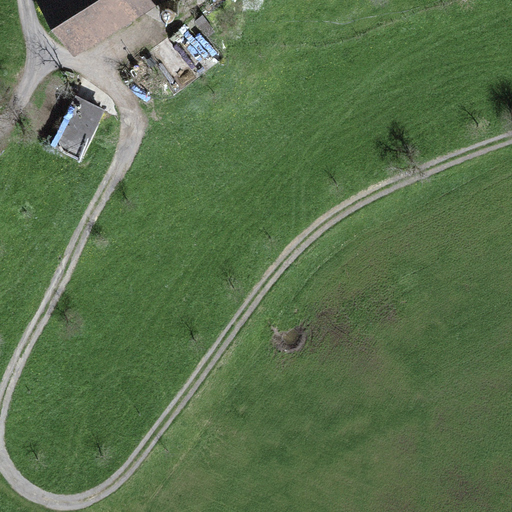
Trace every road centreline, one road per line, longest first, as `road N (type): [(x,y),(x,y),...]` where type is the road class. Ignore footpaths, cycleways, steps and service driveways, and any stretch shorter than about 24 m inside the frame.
road 1 (track): [(34,58),(105,80),(123,99),(131,133),(1,407),(6,463),(37,497),(103,501),(312,241),(378,198),(511,150)]
road 2 (unclassified): [(27,0),(34,58),(0,122)]
